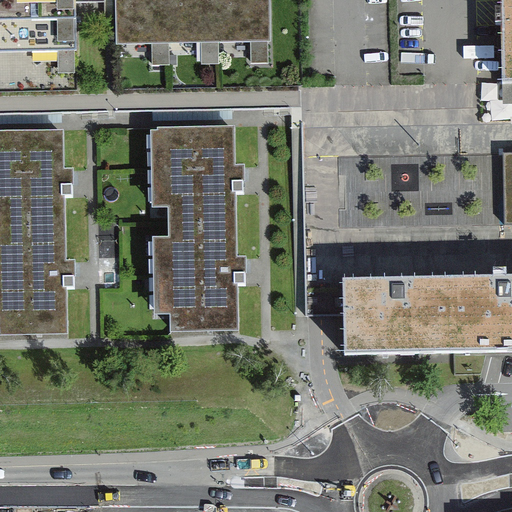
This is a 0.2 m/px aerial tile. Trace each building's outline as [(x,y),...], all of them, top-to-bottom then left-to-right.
[(0,0),(0,88),(72,88),(71,25),(76,25),(75,0),(0,0)] [(257,0),(114,0),(115,48),(150,47),(150,64),(164,64),(164,46),(198,45),(199,68),(221,68),(221,50),(247,50),(247,56),(259,56),(257,0)] [(499,90),(500,112),(511,111),(511,0),(484,0),(486,91),(499,90)] [(67,168),(67,128),(0,129),(0,210),(1,210),(2,243),(0,242),(0,320),(3,320),(3,334),(71,333),(70,289),(78,289),(78,263),(70,263),(68,199),(78,199),(77,167),(67,168)] [(239,167),(238,128),(153,130),(155,212),(171,211),(171,239),(156,239),(158,318),(175,318),(175,331),(241,330),(240,285),(249,285),(249,260),(241,260),(239,195),(250,195),(249,167),(239,167)] [(511,155),(503,155),(505,226),(511,225),(511,155)] [(511,277),(339,281),(341,357),(511,353),(511,277)]
